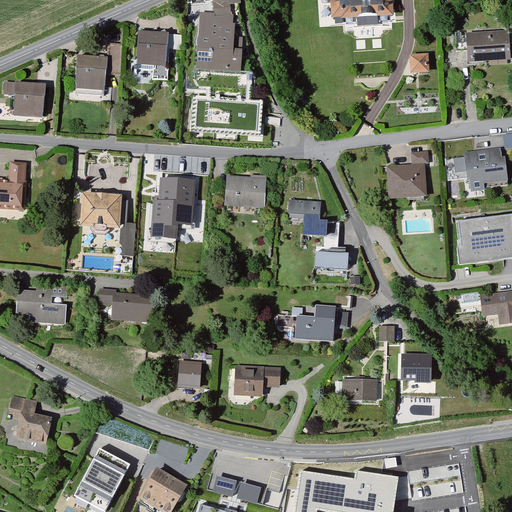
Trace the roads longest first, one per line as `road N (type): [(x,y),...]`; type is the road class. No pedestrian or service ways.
road 1 (tertiary): [(511,430),(332,452),(239,445),(143,417),(0,345)]
road 2 (residential): [(0,138),(220,154),(322,148)]
road 3 (residential): [(322,148),(386,290),(462,357),(511,388)]
road 4 (residential): [(322,148),(511,123)]
road 5 (tertiary): [(0,66),(150,0)]
road 6 (residential): [(0,272),(135,285)]
